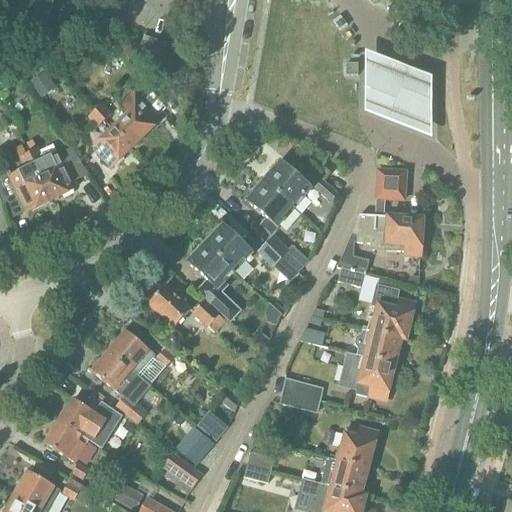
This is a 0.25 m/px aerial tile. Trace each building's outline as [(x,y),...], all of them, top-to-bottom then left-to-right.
[(83,0),(0,0),(0,33),(65,56),(83,0)] [(144,39),(141,48),(164,55),(167,46),(144,39)] [(435,79),(366,53),(366,115),(435,142),(435,79)] [(358,77),(358,65),(346,65),(346,77),(358,77)] [(61,70),(57,71),(66,81),(72,76),(66,69),(61,70)] [(46,74),(45,73),(42,75),(30,83),(39,97),(54,86),(46,74)] [(132,113),(113,132),(131,150),(159,122),(134,97),(125,106),(132,113)] [(94,112),(104,122),(111,115),(101,105),(94,112)] [(104,122),(94,112),(87,119),(96,129),(104,122)] [(131,150),(113,132),(95,150),(113,168),(131,150)] [(38,152),(37,152),(33,142),(26,145),(31,155),(29,156),(52,203),(77,191),(60,156),(44,163),(38,152)] [(15,149),(20,160),(26,172),(12,179),(10,174),(0,178),(0,190),(6,212),(22,204),(27,215),(52,203),(29,156),(27,157),(22,146),(15,149)] [(260,182),(290,209),(300,197),(303,200),(313,190),(303,181),(301,183),(281,165),(273,173),(270,170),(260,182)] [(375,201),(385,202),(405,204),(407,172),(375,170),(374,201),(375,201)] [(290,209),(260,182),(251,192),(254,194),(246,203),(265,219),(259,226),(270,236),(283,222),(281,219),(290,209)] [(372,218),(359,217),(351,235),(356,238),(356,245),(373,246),(373,252),(387,253),(387,246),(406,247),(405,254),(421,255),(423,220),(384,217),(384,219),(372,218)] [(202,243),(234,273),(251,255),(222,227),(215,235),(212,232),(202,243)] [(275,238),(266,246),(282,261),(297,275),(308,263),(292,248),(289,252),(275,238)] [(241,313),(217,291),(234,273),(202,243),(192,253),(195,255),(188,263),(206,281),(195,293),(204,302),(210,307),(210,306),(230,325),(235,319),(241,313)] [(282,261),(266,246),(258,255),(273,270),(282,261)] [(364,278),(340,272),(337,284),(361,290),(364,278)] [(408,281),(408,287),(418,288),(419,279),(412,278),(408,281)] [(370,333),(400,341),(405,342),(414,309),(395,304),(398,293),(378,287),(373,306),(377,307),(370,333)] [(191,312),(164,288),(148,306),(172,329),(174,330),(191,312)] [(210,307),(204,302),(191,315),(207,330),(208,329),(215,335),(225,324),(219,317),(220,316),(210,307)] [(183,339),(174,330),(172,329),(161,341),(172,350),(183,339)] [(303,345),(329,351),(332,337),(307,331),(303,345)] [(400,341),(370,333),(362,331),(361,335),(356,338),(354,345),(358,351),(356,358),(364,360),(364,359),(394,367),(400,341)] [(110,352),(108,354),(135,377),(148,388),(173,357),(163,349),(154,360),(151,358),(153,356),(140,345),(145,340),(136,333),(131,338),(126,333),(117,343),(114,343),(109,349),(110,352)] [(264,354),(270,342),(260,333),(251,343),(264,354)] [(138,401),(141,398),(146,391),(149,388),(148,388),(135,377),(108,354),(92,374),(116,394),(119,397),(123,400),(124,399),(133,407),(138,401)] [(364,360),(356,358),(348,355),(339,387),(356,391),(355,396),(367,399),(368,396),(385,400),(394,367),(364,359),(364,360)] [(285,380),(282,393),(320,403),(323,390),(285,380)] [(320,403),(282,393),(279,405),(317,415),(320,403)] [(123,400),(116,407),(125,415),(124,416),(135,426),(140,421),(142,419),(131,409),(133,407),(124,399),(123,400)] [(59,422),(89,440),(102,448),(123,416),(101,402),(94,413),(73,400),(59,422)] [(204,418),(196,428),(214,443),(223,433),(204,418)] [(89,440),(59,422),(45,444),(74,462),(89,440)] [(336,462),(367,470),(375,438),(357,434),(356,439),(343,436),(336,462)] [(214,446),(213,445),(203,436),(184,458),(196,468),(208,454),(214,446)] [(249,454),(246,467),(270,473),(273,460),(249,454)] [(173,456),(163,470),(192,490),(201,477),(173,456)] [(319,486),(329,489),(360,497),(367,470),(336,462),(336,463),(326,461),(319,486)] [(88,471),(77,465),(71,476),(82,482),(88,471)] [(270,473),(246,467),(243,479),(267,485),(270,473)] [(16,497),(42,511),(50,511),(62,492),(29,474),(16,497)] [(73,502),(82,487),(71,480),(62,496),(73,502)] [(131,511),(134,511),(142,498),(123,487),(114,502),(131,511)] [(362,511),(366,498),(360,497),(329,489),(322,511),(362,511)] [(42,511),(16,497),(7,511),(42,511)] [(166,511),(146,500),(139,511),(166,511)]
